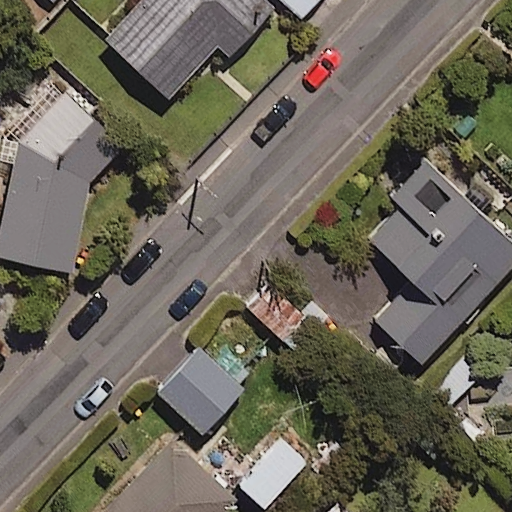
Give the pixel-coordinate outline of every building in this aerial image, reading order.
[(267,8),(259,0),(125,0),(98,28),(160,90),(198,51),(212,64),(267,8)] [(281,0),(296,14),(308,0),(281,0)] [(81,177),(124,128),(53,65),(0,125),(0,154),(1,155),(0,159),(0,252),(67,263),(81,177)] [(511,248),(511,236),(421,153),(385,191),(396,201),(366,233),(408,272),(370,313),(414,354),(511,248)] [(294,304),(263,276),(240,301),(293,349),(327,312),(305,292),(294,304)] [(404,362),(379,339),(359,360),(385,384),(404,362)] [(237,382),(191,341),(152,385),(197,426),(237,382)] [(422,388),(469,436),(482,424),(471,413),(497,387),(462,350),(422,388)] [(423,411),(402,432),(428,457),(449,436),(423,411)] [(255,501),(300,452),(272,426),(227,475),(255,501)] [(207,511),(227,491),(165,433),(91,511),(207,511)] [(348,511),(331,496),(316,511),(348,511)]
